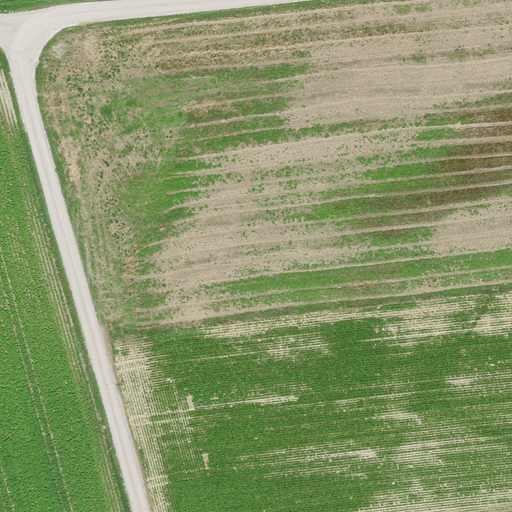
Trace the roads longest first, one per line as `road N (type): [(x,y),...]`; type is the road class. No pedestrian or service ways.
road 1 (track): [(141,511),(6,22)]
road 2 (track): [(0,22),(223,0)]
